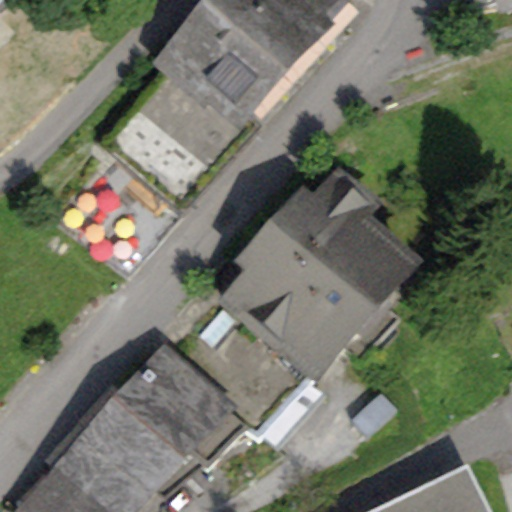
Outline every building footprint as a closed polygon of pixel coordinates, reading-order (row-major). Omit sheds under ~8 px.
[(166,81),(108,143),(172,203),(248,121),(241,115),(347,0),(346,0),(213,0),(151,67),(166,81)] [(231,305),(218,293),(165,353),(236,416),(252,429),(260,420),(252,412),(293,366),(302,373),(334,336),(353,353),(392,309),(373,292),(403,258),(354,215),(366,201),(328,168),(305,194),(295,185),(231,257),(242,266),(255,278),(231,305)] [(218,293),(231,305),(255,278),(242,266),(218,293)] [(117,511),(180,441),(199,458),(236,416),(165,353),(157,345),(89,421),(16,504),(25,511),(117,511)] [(252,412),(260,420),(302,373),(293,366),(252,412)] [(387,500),(367,510),(363,501),(340,511),(477,511),(455,467),(452,469),(454,473),(390,505),(387,500)]
